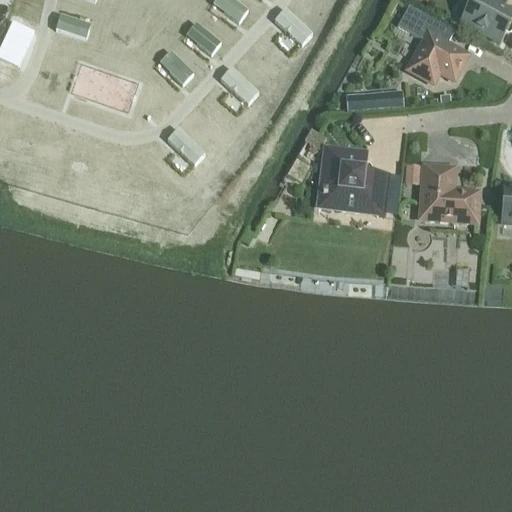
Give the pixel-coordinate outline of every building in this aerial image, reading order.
[(228,0),(218,0),(216,3),(225,10),(224,16),(239,27),(248,14),(228,0)] [(511,24),(511,14),(501,9),(506,0),(474,0),(461,25),(500,46),(505,37),(508,39),(511,38),(511,36),(511,25),(511,24)] [(409,10),(398,30),(412,37),(425,44),(409,74),(433,87),(439,76),(454,84),(467,60),(447,48),(454,35),(423,17),(409,10)] [(285,13),(274,24),(302,50),(312,39),(285,13)] [(60,19),(55,33),(86,43),(89,33),(78,30),(78,24),(60,19)] [(12,25),(0,51),(0,62),(18,70),(34,35),(12,25)] [(196,27),(189,35),(198,42),(197,47),(211,59),(221,47),(196,27)] [(171,55),(163,62),(172,70),(169,76),(183,89),(194,78),(171,55)] [(231,72),(221,83),(248,108),(258,97),(231,72)] [(362,98),(364,115),(391,112),(389,96),(362,98)] [(178,132),(167,143),(194,169),(205,157),(178,132)] [(384,219),(385,210),(389,178),(371,176),(371,175),(366,168),(365,168),(366,157),(325,152),(323,170),(320,193),(318,211),(359,216),(384,219)] [(406,169),(405,188),(420,189),(420,170),(406,169)] [(420,223),(476,227),(478,197),(452,195),(454,173),(424,171),(420,223)] [(511,190),(505,190),(502,223),(511,223),(511,190)] [(248,248),(253,238),(245,234),(240,243),(248,248)]
